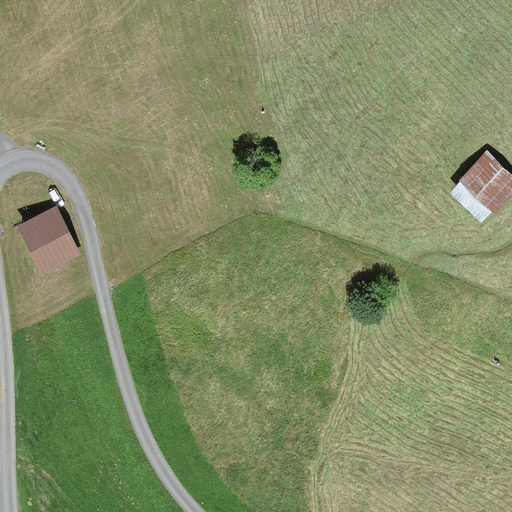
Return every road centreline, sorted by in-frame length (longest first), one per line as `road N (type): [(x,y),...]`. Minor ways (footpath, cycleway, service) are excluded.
road 1 (track): [(0,172),(12,162),(47,165),(78,196),(145,434),(196,511)]
road 2 (track): [(11,511),(0,303)]
